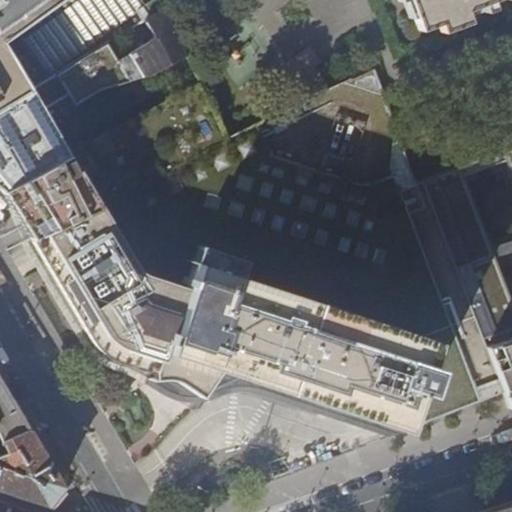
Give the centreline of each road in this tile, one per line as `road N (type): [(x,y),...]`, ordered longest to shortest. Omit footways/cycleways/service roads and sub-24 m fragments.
road 1 (residential): [(111,511),(0,319)]
road 2 (residential): [(330,511),(511,452)]
